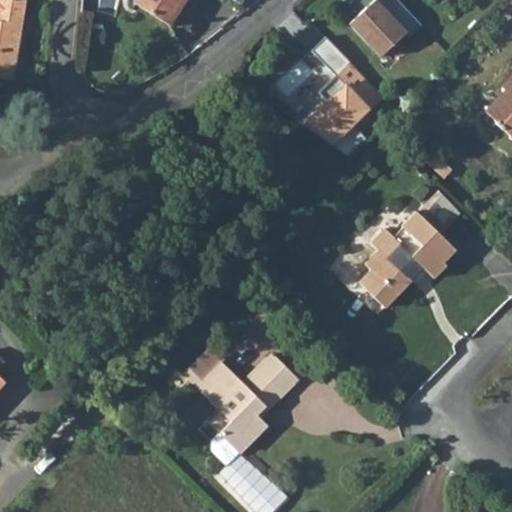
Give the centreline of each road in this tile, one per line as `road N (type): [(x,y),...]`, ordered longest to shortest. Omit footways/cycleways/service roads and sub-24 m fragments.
road 1 (residential): [(79,120),(134,110),(184,82),(279,0)]
road 2 (residential): [(486,455),(439,405),(511,340)]
road 3 (residential): [(66,0),(58,87),(79,120)]
